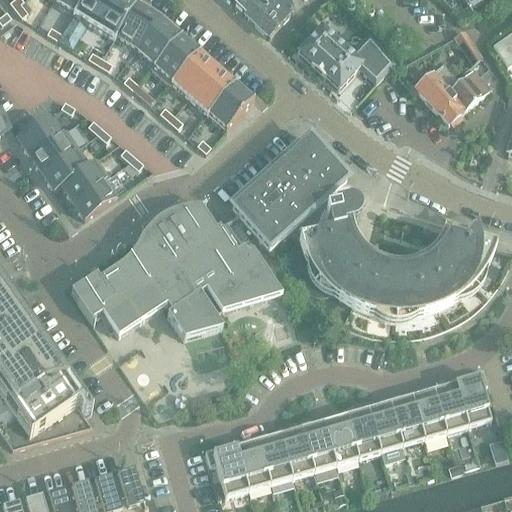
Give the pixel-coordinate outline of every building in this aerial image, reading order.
[(56,0),(53,6),(72,18),(73,18),(84,0),(56,0)] [(60,39),(56,46),(71,55),(88,27),(114,43),(136,8),(135,7),(135,8),(121,0),(84,0),(73,18),(72,18),(60,39)] [(238,0),(230,9),(250,28),(262,14),(259,11),(268,2),(266,0),(238,0)] [(277,0),(273,6),(268,2),(259,11),(262,14),(250,28),(266,42),(289,18),(290,14),(286,0),(277,0)] [(459,0),(466,11),(483,0),(484,0),(489,8),(497,2),(495,0),(459,0)] [(17,2),(9,8),(14,14),(20,9),(22,8),(23,7),(18,1),(17,2)] [(136,8),(114,43),(135,55),(159,23),(136,9),(136,8)] [(20,9),(14,14),(21,24),(27,19),(20,9)] [(6,18),(0,21),(0,29),(1,31),(11,24),(6,18)] [(159,23),(135,55),(152,71),(153,71),(180,41),(159,23)] [(361,69),(350,59),(348,57),(351,53),(337,40),(334,44),(321,31),(296,57),(311,71),(310,72),(322,83),(323,82),(338,95),(357,74),(370,85),(374,89),(384,79),(394,68),(378,51),(361,69)] [(50,33),(46,40),(56,46),(60,39),(50,33)] [(505,72),(511,67),(511,35),(491,50),(505,72)] [(470,69),(479,63),(461,37),(452,43),(470,69)] [(152,71),(149,74),(168,92),(172,88),(171,88),(170,88),(198,56),(197,56),(180,41),(153,71),(152,71)] [(198,56),(170,88),(171,88),(172,88),(189,103),(216,73),(198,57),(199,57),(198,56)] [(91,58),(87,65),(97,71),(102,64),(91,58)] [(102,64),(97,71),(108,77),(112,71),(102,64)] [(456,117),(461,113),(447,97),(463,83),(461,81),(461,80),(453,86),(439,71),(413,94),(445,130),(458,119),(456,117)] [(216,73),(189,103),(207,118),(206,119),(207,119),(234,88),(234,87),(233,88),(216,73)] [(471,73),(461,80),(461,81),(463,83),(447,97),(461,113),(464,117),(490,93),(489,76),(487,73),(476,80),(471,73)] [(128,82),(122,88),(131,96),(137,90),(128,82)] [(234,88),(207,119),(207,120),(208,119),(225,135),(224,136),(225,136),(252,105),(254,104),(253,103),(252,104),(234,89),(235,88),(234,88)] [(137,90),(131,96),(140,104),(146,98),(137,90)] [(64,108),(60,114),(70,121),(74,114),(64,108)] [(164,113),(159,119),(168,127),(173,121),(164,113)] [(173,121),(168,127),(177,135),(182,129),(173,121)] [(0,139),(8,134),(3,127),(0,122),(0,139)] [(35,131),(17,144),(29,162),(59,142),(46,124),(35,131)] [(92,126),(87,132),(96,140),(101,134),(92,126)] [(101,134),(96,140),(105,148),(110,142),(101,134)] [(59,142),(29,162),(41,179),(78,153),(67,137),(59,142)] [(201,145),(196,151),(205,159),(210,153),(201,145)] [(343,187),(306,146),(230,215),(267,256),(343,187)] [(78,153),(41,179),(53,196),(60,191),(82,176),(81,175),(89,170),(78,153)] [(124,154),(119,160),(128,168),(133,162),(124,154)] [(133,162),(128,168),(137,176),(142,170),(133,162)] [(82,176),(60,191),(72,208),(105,185),(109,182),(97,164),(89,170),(81,175),(82,176)] [(105,185),(72,208),(84,225),(117,202),(105,185)] [(328,238),(296,245),(301,262),(309,277),(319,290),(331,302),(340,309),(350,315),(363,320),(376,324),(390,326),(404,325),(418,323),(431,319),(446,312),(459,303),(470,293),(480,280),(488,266),(493,251),(447,238),(442,254),(440,253),(430,264),(431,266),(402,279),(401,277),(386,276),(385,278),(373,273),(362,266),(353,256),(347,245),(343,232),(350,231),(353,229),(356,226),(358,222),(359,218),(358,214),(352,208),(348,207),(344,207),(332,209),(333,214),(323,216),(328,238)] [(76,295),(70,299),(72,303),(93,333),(104,325),(117,344),(161,314),(183,345),(221,333),(214,323),(220,319),(279,302),(250,258),(247,260),(244,257),(228,233),(225,229),(213,237),(198,214),(184,216),(168,220),(165,222),(162,223),(153,229),(151,231),(142,242),(145,246),(134,254),(134,255),(129,262),(125,267),(117,273),(109,279),(98,286),(95,282),(94,284),(76,295)] [(0,441),(10,456),(90,434),(83,424),(89,419),(15,311),(16,301),(15,291),(10,282),(0,266),(0,441)] [(281,331),(286,345),(297,341),(292,326),(281,331)] [(464,388),(452,392),(465,436),(488,429),(478,395),(484,394),(480,378),(463,383),(464,388)] [(439,390),(429,393),(443,442),(465,436),(452,392),(440,395),(439,390)] [(420,401),(408,404),(421,449),(443,442),(429,393),(419,396),(420,401)] [(190,417),(227,406),(224,395),(186,406),(190,417)] [(395,403),(385,406),(399,455),(401,454),(421,449),(408,404),(396,408),(395,403)] [(404,466),(401,454),(399,455),(385,406),(375,409),(376,414),(365,417),(377,461),(379,461),(383,472),(404,466)] [(351,416),(341,419),(355,468),(377,461),(365,417),(353,421),(351,416)] [(332,427),(320,430),(333,474),(355,468),(341,419),(331,422),(332,427)] [(307,429),(297,431),(311,481),(333,474),(320,430),(308,434),(307,429)] [(288,439),(276,443),(289,487),(311,481),(297,431),(287,434),(288,439)] [(263,441),(253,444),(267,493),(289,487),(276,443),(264,446),(263,441)] [(244,452),(232,456),(245,500),(267,493),(253,444),(243,447),(244,452)] [(223,506),(245,500),(232,456),(221,459),(219,454),(203,459),(207,474),(213,472),(223,506)] [(460,468),(447,472),(450,481),(463,477),(460,468)] [(132,482),(108,489),(114,511),(152,511),(151,506),(140,509),(132,482)] [(114,511),(108,489),(85,495),(90,511),(114,511)] [(90,511),(85,495),(62,502),(65,511),(90,511)] [(343,499),(334,501),(337,511),(345,508),(343,499)] [(40,511),(65,511),(62,502),(39,509),(40,511)]
